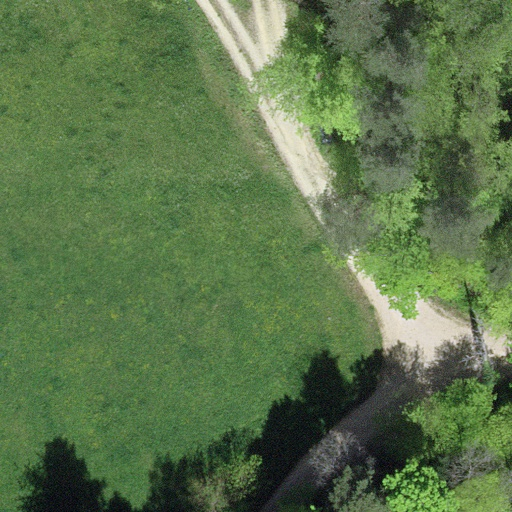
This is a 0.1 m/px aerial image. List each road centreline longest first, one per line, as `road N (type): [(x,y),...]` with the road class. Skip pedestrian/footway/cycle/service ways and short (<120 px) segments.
road 1 (track): [(443,379),(202,0)]
road 2 (track): [(443,379),(301,460),(265,511)]
